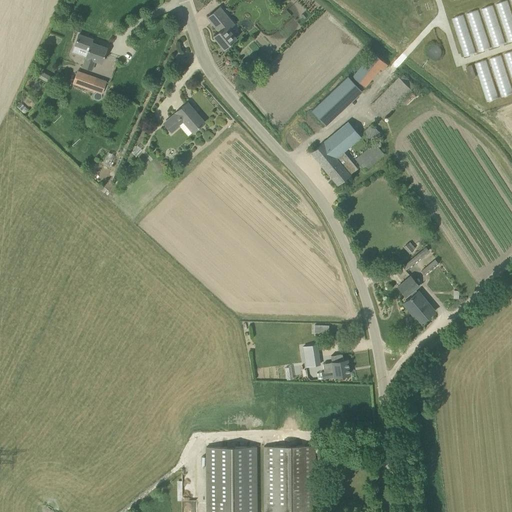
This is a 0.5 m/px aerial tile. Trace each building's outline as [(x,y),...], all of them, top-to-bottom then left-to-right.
[(511,10),(509,0),(505,0),(496,3),(508,41),(511,40),(511,10)] [(481,8),(494,46),(506,42),(493,4),(481,8)] [(224,48),(236,38),(228,30),(235,24),(220,7),(207,17),(219,31),(213,36),(224,48)] [(466,13),(479,51),(491,47),(478,9),(466,13)] [(464,14),(452,18),(465,56),(477,52),(464,14)] [(75,46),(88,50),(81,66),(91,70),(95,61),(101,63),(107,48),(91,43),(92,39),(78,34),(75,46)] [(428,49),(427,52),(428,55),(430,58),(433,59),(436,59),(439,58),(441,56),(442,53),(441,50),(440,47),(437,45),(435,45),(432,45),(429,47),(428,49)] [(491,57),(500,95),(511,92),(511,50),(504,53),(504,54),(491,57)] [(372,52),(352,76),(365,87),(380,69),(383,71),(388,66),(372,52)] [(499,97),(487,59),(475,63),(487,101),(499,97)] [(473,64),(466,66),(470,77),(476,75),(473,64)] [(92,90),(96,77),(77,70),(72,84),(92,90)] [(42,72),(39,77),(50,83),(53,78),(42,72)] [(323,125),(360,90),(345,74),(308,109),(323,125)] [(383,118),(411,90),(398,77),(370,105),(383,118)] [(192,133),(204,122),(187,102),(163,123),(171,133),(180,126),(179,125),(183,122),(192,133)] [(311,152),(338,185),(357,168),(343,152),(360,137),(348,122),(322,143),(311,152)] [(373,142),(381,134),(371,124),(363,132),(373,142)] [(364,171),(384,154),(375,143),(355,159),(364,171)] [(413,249),(408,243),(403,247),(409,254),(414,250),(413,249)] [(406,270),(429,251),(426,247),(402,266),(406,270)] [(424,275),(438,263),(435,259),(421,271),(424,275)] [(398,287),(406,297),(419,286),(411,276),(398,287)] [(435,311),(418,291),(403,303),(410,311),(411,310),(421,322),(435,311)] [(305,367),(320,364),(317,345),(302,348),(305,367)] [(343,360),(342,354),(331,356),(332,361),(331,361),(331,362),(323,363),(324,371),(322,371),(323,372),(317,373),(318,379),(349,374),(347,360),(343,360)] [(257,511),(257,446),(205,447),(205,511),(257,511)] [(263,447),(263,511),(314,511),(314,446),(263,447)]
